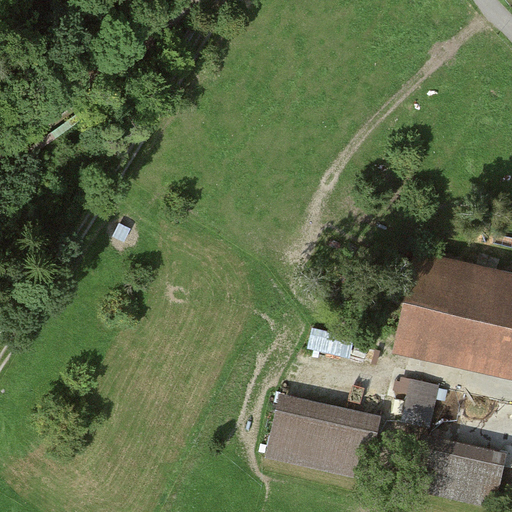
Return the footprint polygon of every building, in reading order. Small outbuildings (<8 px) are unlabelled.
[(511,289),(419,270),(405,337),(511,359),(511,289)] [(314,324),(309,345),(352,355),(357,335),(314,324)] [(399,373),(396,388),(409,390),(403,418),(432,424),(441,381),(399,373)] [(373,430),(282,409),(272,453),(363,473),(373,430)] [(499,463),(421,445),(413,484),(491,501),(499,463)]
